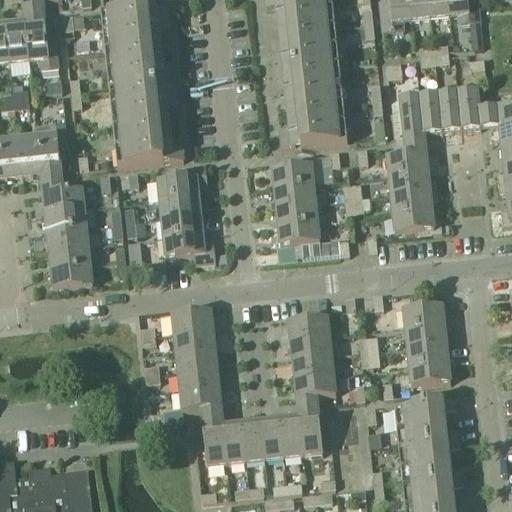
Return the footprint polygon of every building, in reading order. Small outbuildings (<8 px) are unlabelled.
[(20,0),(21,10),(22,19),(42,16),(41,8),(61,6),(61,5),(65,5),(68,4),(69,1),(69,0),(20,0)] [(79,0),(80,13),(90,12),(88,0),(79,0)] [(101,0),(103,7),(109,6),(109,10),(118,9),(116,0),(101,0)] [(289,19),(277,20),(277,22),(286,21),(288,39),(292,77),(296,116),(299,135),(302,135),(304,152),(300,152),(301,155),(347,150),(345,130),(343,111),(341,92),(339,72),(337,53),(335,34),(333,14),(331,0),(287,0),(287,2),(289,19)] [(387,0),(388,7),(379,8),(382,39),(402,37),(401,28),(410,27),(407,0),(387,0)] [(426,0),(407,0),(410,27),(429,24),(426,0)] [(445,0),(426,0),(429,24),(448,22),(445,0)] [(445,0),(448,22),(457,21),(458,31),(470,29),(478,28),(476,7),(468,8),(467,1),(471,1),(475,0),(445,0)] [(166,12),(152,14),(153,16),(156,16),(158,32),(154,33),(155,35),(159,34),(168,33),(166,12)] [(147,14),(100,19),(103,39),(105,58),(107,77),(109,97),(111,116),(113,135),(115,155),(117,174),(161,169),(160,167),(159,150),(171,149),(171,147),(161,148),(159,130),(155,92),(151,53),(149,33),(146,34),(144,17),(147,16),(147,14)] [(360,16),(362,31),(371,30),(369,15),(360,16)] [(23,28),(28,66),(41,65),(42,77),(59,75),(55,44),(45,45),(43,26),(42,16),(22,19),(23,28)] [(82,22),(70,23),(72,36),(84,35),(82,22)] [(62,24),(63,38),(71,37),(70,23),(62,24)] [(9,68),(28,66),(23,28),(5,30),(9,68)] [(478,28),(470,29),(473,57),(481,56),(478,28)] [(0,69),(9,68),(5,30),(0,30),(0,69)] [(371,30),(362,31),(364,45),(372,44),(371,30)] [(446,51),(432,52),(433,61),(447,60),(446,51)] [(418,54),(419,63),(433,61),(432,52),(418,54)] [(281,58),(271,59),(275,99),(285,98),(289,98),(285,58),(281,58)] [(447,60),(433,61),(434,70),(448,69),(447,60)] [(433,61),(419,63),(420,72),(434,70),(433,61)] [(467,68),(468,78),(483,77),(482,67),(467,68)] [(163,71),(158,71),(163,111),(167,111),(177,110),(172,70),(163,71)] [(400,75),(386,77),(387,87),(401,85),(400,75)] [(68,86),(70,101),(79,100),(77,85),(68,86)] [(369,91),(370,106),(378,105),(377,91),(369,91)] [(476,95),(456,97),(460,136),(480,134),(489,133),(487,113),(478,114),(476,95)] [(25,96),(12,98),(13,106),(26,104),(26,103),(25,96)] [(456,97),(437,99),(441,138),(460,136),(456,97)] [(0,98),(0,107),(13,106),(12,98),(0,98)] [(437,99),(418,101),(422,140),(441,138),(437,99)] [(79,100),(70,101),(71,114),(80,113),(79,100)] [(399,103),(404,150),(423,148),(422,140),(418,101),(399,103)] [(26,104),(13,106),(14,115),(27,114),(26,104)] [(378,105),(370,106),(372,121),(380,120),(378,105)] [(13,106),(0,107),(0,115),(0,116),(14,115),(13,106)] [(511,110),(487,113),(489,133),(497,132),(497,130),(511,128),(511,110)] [(511,148),(511,128),(497,130),(497,132),(499,150),(511,148)] [(39,182),(40,191),(60,189),(57,162),(67,161),(63,129),(47,130),(48,141),(36,142),(40,181),(39,182)] [(289,134),(279,135),(281,157),(295,155),(295,153),(292,153),(290,136),(293,136),(293,134),(289,134)] [(22,183),(39,182),(40,181),(36,142),(17,144),(22,183)] [(0,167),(2,186),(22,183),(17,144),(0,145),(0,167)] [(385,162),(387,181),(426,177),(424,158),(423,148),(404,150),(405,160),(385,162)] [(511,167),(511,148),(499,150),(501,169),(511,167)] [(356,156),(358,170),(366,169),(364,155),(356,156)] [(328,159),(329,161),(330,173),(338,172),(337,159),(328,159)] [(86,162),(76,163),(78,177),(87,176),(86,162)] [(511,187),(511,167),(501,169),(502,178),(496,179),(497,189),(511,187)] [(271,174),(273,193),(312,189),(310,170),(271,174)] [(156,186),(158,206),(197,201),(196,193),(205,192),(203,172),(172,175),(173,185),(156,186)] [(387,181),(389,200),(435,195),(434,186),(427,186),(426,177),(387,181)] [(136,179),(127,180),(120,181),(122,195),(128,194),(137,193),(136,179)] [(98,183),(100,197),(109,197),(108,183),(98,183)] [(511,205),(511,187),(497,189),(498,199),(505,198),(505,207),(511,205)] [(41,199),(43,218),(82,214),(80,195),(61,197),(60,189),(40,191),(41,199)] [(273,193),(275,212),(314,208),(312,189),(273,193)] [(358,190),(351,191),(352,204),(359,204),(358,190)] [(342,192),(343,205),(352,204),(351,191),(342,192)] [(389,200),(391,219),(431,215),(430,205),(436,205),(435,195),(389,200)] [(158,206),(160,225),(199,221),(197,201),(158,206)] [(352,204),(343,205),(345,219),(353,218),(352,204)] [(359,204),(352,204),(353,218),(361,218),(359,204)] [(511,225),(511,205),(505,207),(507,217),(500,218),(501,232),(511,230),(511,226),(511,225)] [(275,212),(277,231),(316,227),(314,208),(275,212)] [(43,218),(45,238),(85,233),(82,214),(43,218)] [(124,215),(125,229),(134,228),(132,214),(124,215)] [(431,215),(391,219),(393,239),(427,235),(428,239),(440,238),(438,223),(432,224),(431,215)] [(109,217),(111,231),(120,230),(118,216),(109,217)] [(160,225),(162,244),(201,239),(199,221),(160,225)] [(316,227),(277,231),(279,252),(318,248),(316,227)] [(134,228),(125,229),(126,243),(135,242),(134,228)] [(120,230),(111,231),(112,245),(121,244),(120,230)] [(45,238),(47,257),(87,252),(85,233),(45,238)] [(201,239),(162,244),(164,264),(193,261),(194,271),(214,269),(211,248),(203,249),(201,239)] [(366,245),(367,259),(376,258),(375,245),(375,244),(366,245)] [(338,247),(340,261),(348,261),(347,246),(338,247)] [(139,249),(127,250),(127,251),(130,272),(142,271),(139,250),(139,249)] [(47,257),(50,276),(89,271),(87,252),(47,257)] [(113,255),(115,268),(124,267),(122,254),(113,255)] [(226,261),(217,262),(218,270),(227,269),(226,261)] [(124,267),(115,268),(117,283),(126,282),(124,267)] [(89,271),(50,276),(52,296),(91,292),(89,271)] [(372,303),(373,317),(382,316),(380,302),(372,303)] [(344,305),(345,315),(345,319),(354,319),(353,305),(344,305)] [(402,316),(404,335),(442,331),(440,312),(402,316)] [(171,321),(173,341),(211,337),(209,317),(171,321)] [(287,328),(289,347),(328,343),(325,324),(287,328)] [(404,335),(406,354),(445,350),(442,331),(404,335)] [(139,335),(139,344),(154,342),(153,333),(139,335)] [(173,341),(175,360),(213,356),(211,337),(173,341)] [(154,342),(139,344),(140,352),(155,351),(154,342)] [(289,347),(291,366),(330,362),(328,343),(289,347)] [(378,358),(376,344),(368,345),(369,359),(378,358)] [(369,359),(368,345),(359,345),(360,360),(369,359)] [(406,354),(408,373),(447,369),(445,350),(406,354)] [(175,360),(177,379),(215,375),(213,356),(175,360)] [(378,358),(369,359),(370,373),(379,372),(378,358)] [(362,374),(370,373),(369,359),(360,360),(362,374)] [(291,366),(293,386),(332,382),(330,362),(291,366)] [(447,369),(408,373),(410,393),(449,389),(447,369)] [(143,373),(144,382),(158,381),(157,372),(143,373)] [(177,379),(179,398),(217,394),(215,375),(177,379)] [(144,382),(144,391),(159,390),(158,381),(144,382)] [(295,405),(296,415),(316,413),(315,403),(334,401),(332,382),(293,386),(295,405)] [(391,390),(382,391),(384,405),(392,404),(391,390)] [(354,394),(356,408),(364,407),(363,393),(354,394)] [(200,416),(201,425),(220,423),(219,413),(217,394),(179,398),(181,418),(200,416)] [(393,413),(395,432),(444,427),(443,417),(455,415),(454,406),(393,413)] [(296,415),(297,424),(301,463),(320,460),(316,413),(296,415)] [(376,430),(374,415),(366,416),(367,431),(376,430)] [(162,420),(148,421),(149,430),(163,428),(162,420)] [(220,423),(201,425),(202,434),(206,472),(225,470),(221,432),(220,423)] [(297,424),(278,426),(282,464),(301,463),(297,424)] [(278,426),(259,428),(263,466),(282,464),(278,426)] [(395,432),(397,452),(458,445),(457,436),(445,438),(444,427),(395,432)] [(259,428),(240,430),(244,468),(263,466),(259,428)] [(240,430),(221,432),(225,470),(244,468),(240,430)] [(370,454),(379,453),(378,441),(368,442),(370,454)] [(397,452),(399,470),(448,465),(447,455),(459,454),(458,445),(397,452)] [(399,470),(401,490),(462,483),(461,475),(449,475),(448,465),(399,470)] [(87,511),(84,478),(11,486),(11,484),(10,470),(0,471),(0,511),(87,511)] [(383,492),(381,478),(372,479),(374,493),(383,492)] [(401,490),(403,509),(452,503),(451,494),(463,492),(462,483),(401,490)] [(335,495),(334,486),(320,488),(321,497),(335,495)] [(286,491),(287,500),(302,499),(301,490),(286,491)] [(287,500),(286,491),(272,493),(273,502),(287,500)] [(374,493),(375,507),(384,507),(383,492),(374,493)] [(262,494),(248,496),(249,504),(263,503),(262,494)] [(248,496),(234,497),(235,506),(249,504),(248,496)] [(351,507),(365,506),(365,497),(350,498),(351,507)] [(202,509),(216,508),(215,499),(201,501),(202,509)] [(331,500),(317,502),(318,511),(332,509),(331,500)] [(317,502),(303,503),(303,511),(305,511),(318,511),(317,502)] [(403,509),(403,511),(452,511),(452,503),(403,509)]
